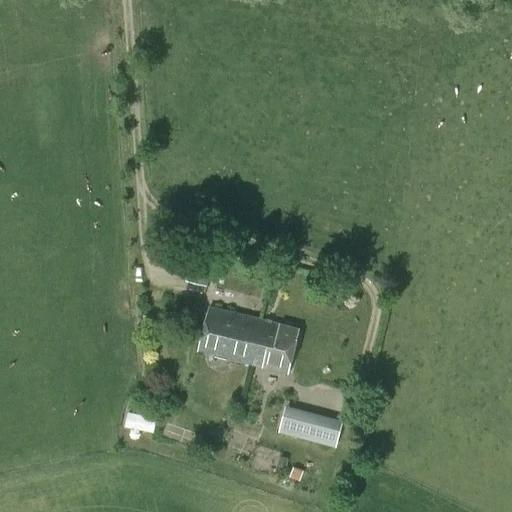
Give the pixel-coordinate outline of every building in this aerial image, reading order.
[(194,246),(188,269),(208,274),(210,274),(215,251),(194,246)] [(209,305),(198,352),(251,364),(288,373),(299,326),(262,317),(209,305)] [(335,449),(343,422),(297,410),(289,437),(335,449)] [(127,411),(124,425),(153,431),(156,417),(127,411)] [(288,459),(280,457),(277,465),(286,467),(288,459)] [(304,472),(293,468),(289,478),(300,482),(304,472)]
